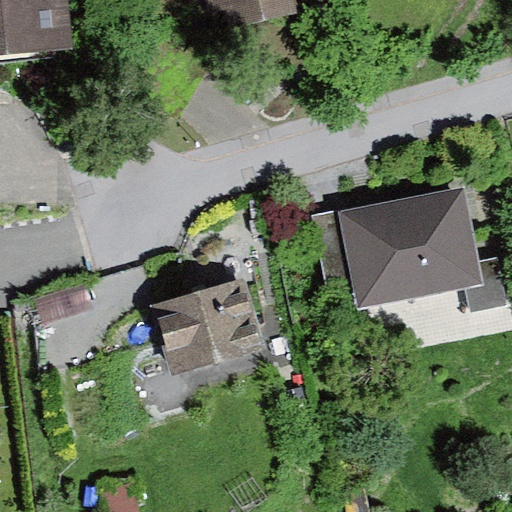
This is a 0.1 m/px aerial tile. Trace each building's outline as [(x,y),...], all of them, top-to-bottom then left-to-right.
[(68,0),(0,0),(0,68),(75,61),(68,0)] [(204,0),(209,21),(227,17),(232,37),(299,21),(295,1),(299,0),(204,0)] [(177,129),(210,69),(151,36),(118,97),(177,129)] [(464,192),(338,216),(352,283),(358,312),(465,293),(485,289),(480,265),(464,192)] [(352,283),(338,216),(312,221),(325,288),(352,283)] [(497,261),(480,265),(485,289),(465,293),(470,316),(506,309),(497,261)] [(243,283),(151,309),(171,382),(264,356),(243,283)] [(35,300),(43,326),(94,311),(87,285),(35,300)] [(139,511),(131,484),(101,494),(106,511),(139,511)]
